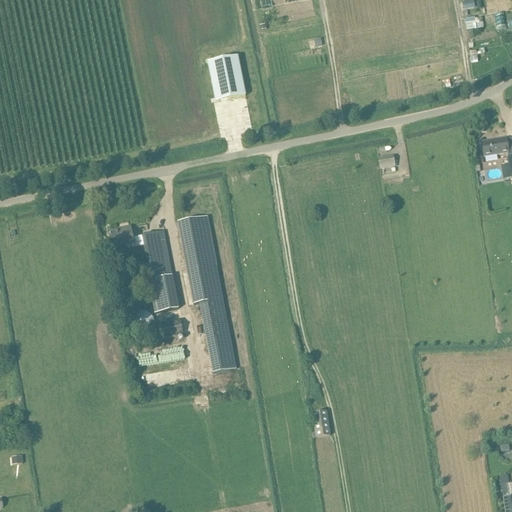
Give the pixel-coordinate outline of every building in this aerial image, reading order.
[(473,1),(460,3),(462,11),(474,9),(473,1)] [(495,16),(497,31),(507,30),(505,15),(495,16)] [(464,20),(465,31),(483,29),(482,17),(464,20)] [(246,97),(238,57),(207,63),(215,103),(246,97)] [(508,155),(506,139),(481,144),(483,159),(508,155)] [(380,170),(395,168),(394,157),(378,159),(380,170)] [(108,233),(111,249),(131,245),(132,249),(144,247),(151,281),(172,277),(163,233),(142,236),(142,237),(132,239),(130,229),(108,233)] [(198,306),(206,344),(231,339),(223,301),(198,306)] [(138,331),(149,330),(147,313),(136,314),(138,331)] [(183,337),(180,321),(157,326),(160,341),(183,337)] [(231,339),(206,344),(212,375),(237,371),(231,339)] [(312,415),(312,416),(316,440),(330,437),(326,412),(312,415)] [(499,477),(504,511),(511,511),(511,483),(510,484),(509,475),(499,477)]
